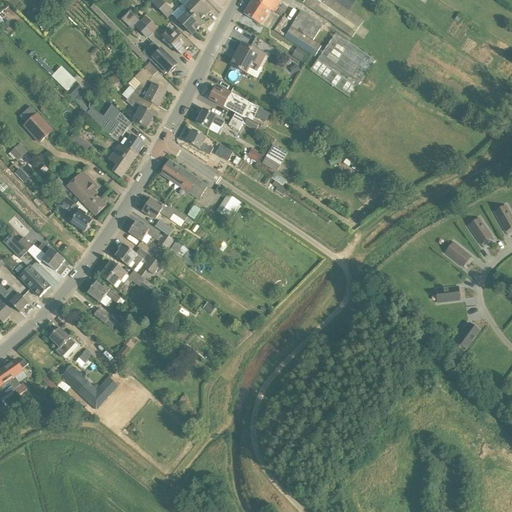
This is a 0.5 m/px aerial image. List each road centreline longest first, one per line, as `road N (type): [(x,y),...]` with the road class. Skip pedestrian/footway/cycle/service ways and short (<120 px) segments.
road 1 (unclassified): [(304,511),(263,467),(254,411),(262,388),(351,285),(329,253),(218,180)]
road 2 (residential): [(0,353),(93,254),(161,145)]
road 3 (unclassified): [(161,145),(239,0)]
road 4 (residential): [(511,250),(490,264),(480,286),(484,310),(511,346)]
